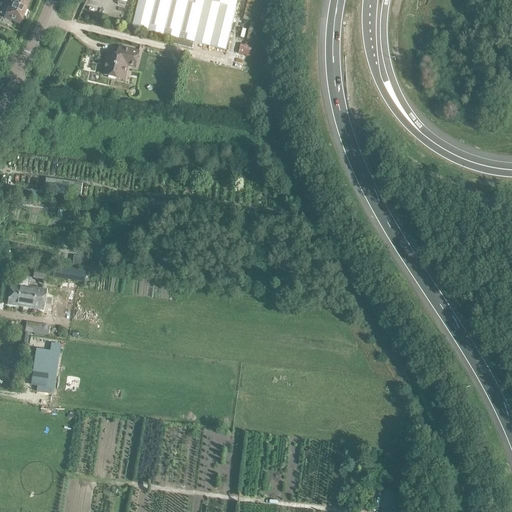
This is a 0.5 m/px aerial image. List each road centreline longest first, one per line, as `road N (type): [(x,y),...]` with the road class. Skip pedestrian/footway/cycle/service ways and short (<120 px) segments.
road 1 (motorway): [(337,0),(334,84),(353,154),(511,431)]
road 2 (motorway): [(511,173),(439,151),(399,115),(372,65),(371,0)]
